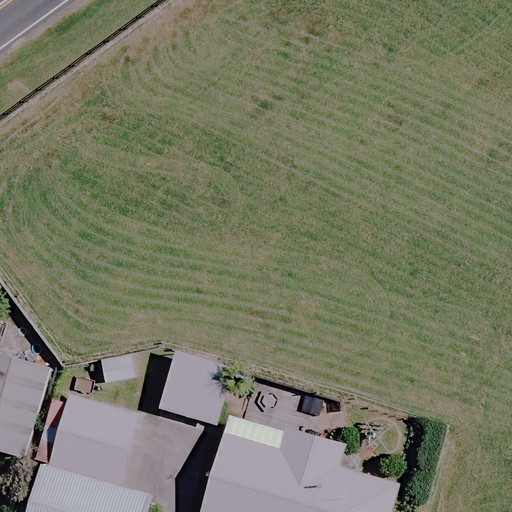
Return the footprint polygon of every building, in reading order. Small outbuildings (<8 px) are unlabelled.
[(239,370),(182,353),(165,411),(222,428),(239,370)] [(56,372),(0,356),(0,451),(31,460),(56,372)] [(138,357),(102,363),(107,391),(142,386),(138,357)] [(74,396),(62,431),(48,427),(38,457),(53,462),(36,511),(151,511),(156,495),(125,485),(147,419),(74,396)] [(397,511),(404,487),(344,470),(350,448),(236,417),(210,511),(397,511)]
